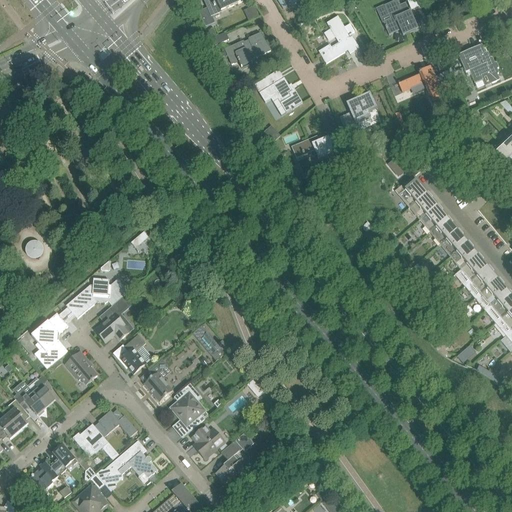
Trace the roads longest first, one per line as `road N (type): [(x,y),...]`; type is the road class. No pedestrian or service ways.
road 1 (secondary): [(511,508),(109,27)]
road 2 (secondary): [(76,43),(475,511)]
road 3 (residential): [(511,5),(321,93),(262,0)]
road 4 (residential): [(114,396),(94,401),(0,482)]
